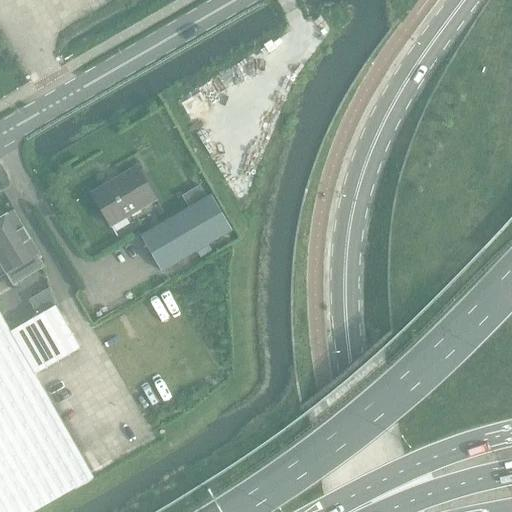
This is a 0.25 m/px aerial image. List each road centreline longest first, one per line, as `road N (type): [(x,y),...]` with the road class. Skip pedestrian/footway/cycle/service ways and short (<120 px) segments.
road 1 (tertiary): [(375,511),(344,326),(353,193),(389,102),(462,0)]
road 2 (primary): [(511,280),(373,412),(232,511)]
road 3 (tertiary): [(0,138),(233,0)]
road 4 (primary): [(360,511),(434,459),(511,433)]
road 5 (primary): [(391,511),(511,472)]
